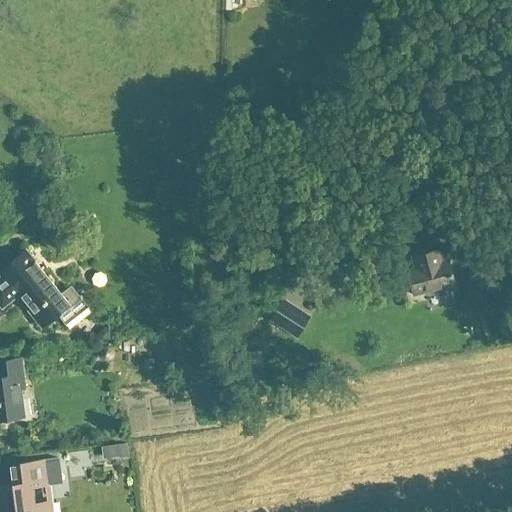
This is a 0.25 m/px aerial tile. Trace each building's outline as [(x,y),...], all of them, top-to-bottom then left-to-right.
[(498,270),(499,249),(486,248),(486,236),(470,236),(470,248),(474,248),(474,270),(498,270)] [(61,294),(25,250),(35,243),(34,242),(0,269),(0,274),(2,276),(0,277),(0,305),(2,307),(17,295),(42,327),(57,315),(65,325),(87,307),(71,286),(61,294)] [(454,284),(444,250),(414,258),(417,273),(409,275),(415,295),(454,284)] [(311,317),(282,298),(268,321),(297,339),(311,317)] [(110,327),(98,328),(99,341),(111,340),(110,327)] [(99,351),(99,353),(99,354),(100,355),(100,356),(101,357),(102,358),(103,359),(104,360),(105,360),(106,360),(108,360),(109,360),(110,359),(111,358),(112,357),(113,356),(113,355),(114,354),(114,353),(114,351),(113,350),(113,349),(112,348),(111,347),(110,346),(109,346),(108,345),(106,345),(105,345),(104,346),(103,346),(102,347),(101,348),(100,349),(100,350),(99,351)] [(0,419),(23,416),(20,389),(25,389),(21,359),(0,361),(0,419)] [(126,443),(117,444),(118,455),(118,456),(128,455),(126,443)] [(50,502),(48,483),(45,460),(11,465),(11,466),(14,466),(16,484),(0,486),(3,511),(52,511),(51,502),(50,502)]
